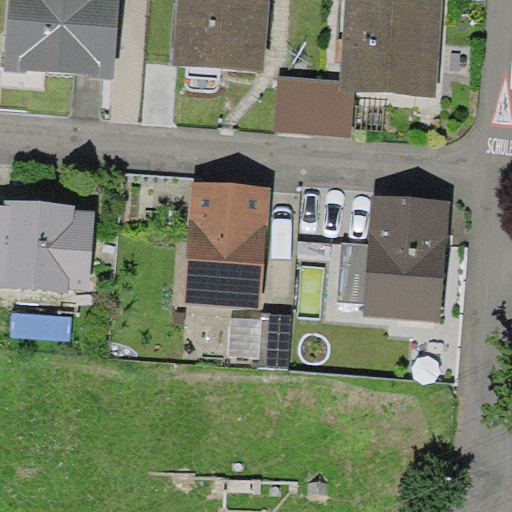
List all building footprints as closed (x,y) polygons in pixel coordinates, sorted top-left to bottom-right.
[(3,0),(0,39),(0,73),(94,83),(102,0),(3,0)] [(164,1),(159,70),(249,77),(254,7),(164,1)] [(334,4),(332,97),(427,99),(429,6),(334,4)] [(252,303),(253,197),(182,196),(181,302),(252,303)] [(427,206),(357,205),(356,317),(426,317),(427,206)] [(76,212),(0,211),(0,291),(75,292),(76,212)]
